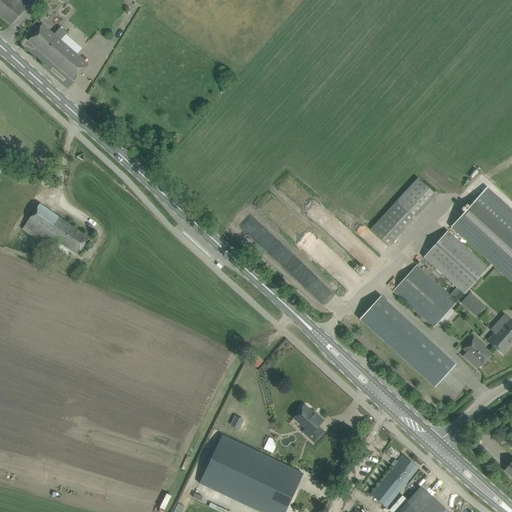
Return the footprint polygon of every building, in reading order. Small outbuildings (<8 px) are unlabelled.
[(0,0),(0,15),(10,25),(17,17),(24,9),(23,7),(27,2),(23,0),(0,0)] [(54,35),(43,25),(29,41),(75,81),(89,65),(61,40),(67,34),(61,28),(54,35)] [(389,247),(422,210),(436,195),(418,178),(404,193),(370,230),(389,247)] [(477,200),(453,226),(511,280),(511,214),(485,190),(477,200)] [(78,254),(89,238),(40,204),(22,229),(54,251),(61,242),(78,254)] [(457,302),(488,268),(447,231),(423,257),(456,288),(449,296),(416,266),(394,291),(434,328),(457,303),(457,302)] [(476,318),(485,308),(470,294),(461,304),(476,318)] [(381,296),(360,319),(434,387),(456,364),(381,296)] [(490,343),(503,355),(511,344),(511,321),(511,320),(505,327),(499,322),(490,331),(496,336),(490,343)] [(473,339),(464,349),(469,354),(465,358),(470,362),(478,369),(481,365),(482,366),(491,355),(473,339)] [(258,367),(263,362),(253,353),(248,358),(258,367)] [(313,413),(305,406),(294,418),(306,429),(303,432),(315,442),(324,432),(318,427),(323,421),(314,412),(313,413)] [(230,426),(239,430),(241,425),(237,423),(239,418),(235,416),(230,426)] [(260,511),(284,511),(303,474),(222,436),(200,484),(260,511)] [(382,452),(389,442),(380,436),(373,445),(382,452)] [(264,449),(271,452),(276,442),(269,438),(264,449)] [(403,455),(370,495),(386,508),(419,468),(403,455)] [(459,511),(424,480),(399,508),(405,511),(459,511)]
